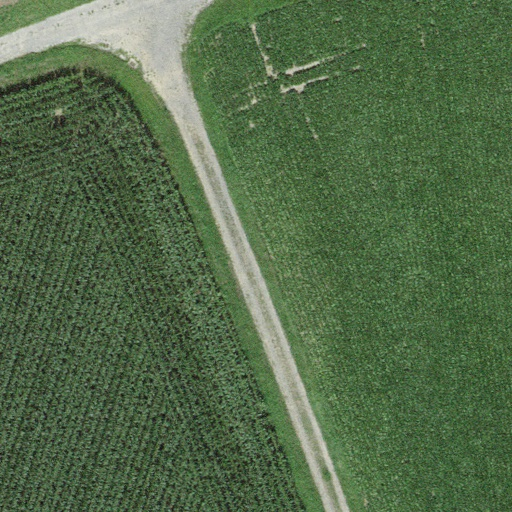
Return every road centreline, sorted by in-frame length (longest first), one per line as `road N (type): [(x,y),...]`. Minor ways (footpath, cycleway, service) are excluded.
road 1 (track): [(342,511),(158,7)]
road 2 (track): [(0,61),(178,0)]
